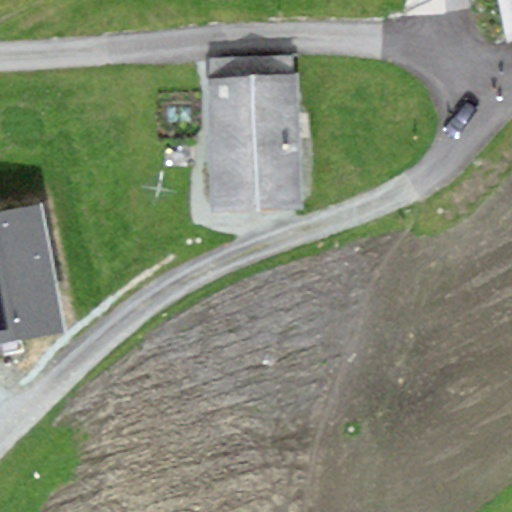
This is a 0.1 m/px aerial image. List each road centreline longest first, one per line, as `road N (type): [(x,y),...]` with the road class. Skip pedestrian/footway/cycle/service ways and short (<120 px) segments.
road 1 (track): [(0,428),(156,289),(441,173),(505,89)]
road 2 (residential): [(429,35),(0,45)]
